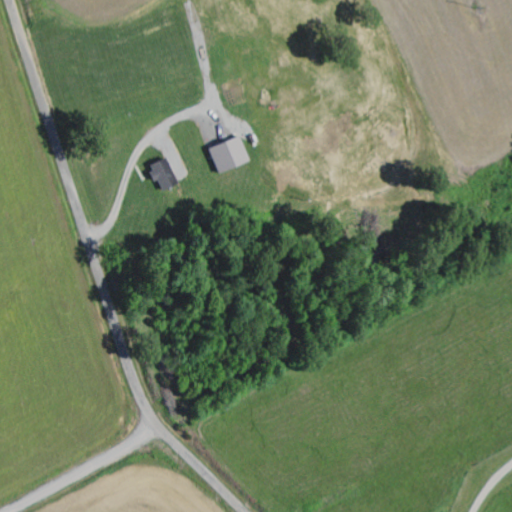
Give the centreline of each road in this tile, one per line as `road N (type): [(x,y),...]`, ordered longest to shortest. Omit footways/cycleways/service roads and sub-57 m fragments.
road 1 (residential): [(244,511),(159,425),(136,385),(9,0)]
road 2 (residential): [(12,511),(159,425)]
